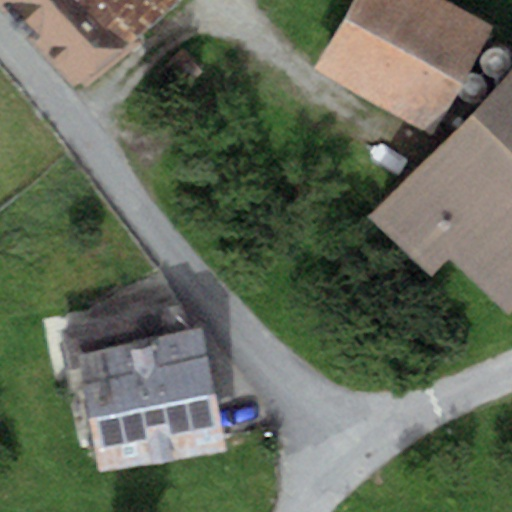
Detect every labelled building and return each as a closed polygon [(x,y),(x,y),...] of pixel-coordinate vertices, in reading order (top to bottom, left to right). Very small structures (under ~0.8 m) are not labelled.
[(8,0),(73,67),(159,0),(8,0)] [(481,25),(436,0),(357,0),(327,54),(432,112),(481,25)] [(501,38),(495,37),(490,39),(485,42),(482,47),(481,52),(482,58),(485,63),(489,66),(495,68),(500,67),(505,65),(509,61),(511,56),(511,50),(509,45),(506,41),(501,38)] [(200,63),(184,47),(160,70),(176,86),(200,63)] [(477,63),(471,63),(466,64),(461,67),(458,72),(457,77),(458,83),(461,88),(465,91),(470,93),(476,92),(481,90),(485,86),(487,81),(487,75),(485,70),(482,66),(477,63)] [(511,289),(511,126),(452,190),(423,163),(381,207),(433,255),(450,236),(509,292),(511,289)] [(215,435),(194,326),(191,327),(181,300),(66,325),(74,357),(90,354),(107,452),(215,435)]
